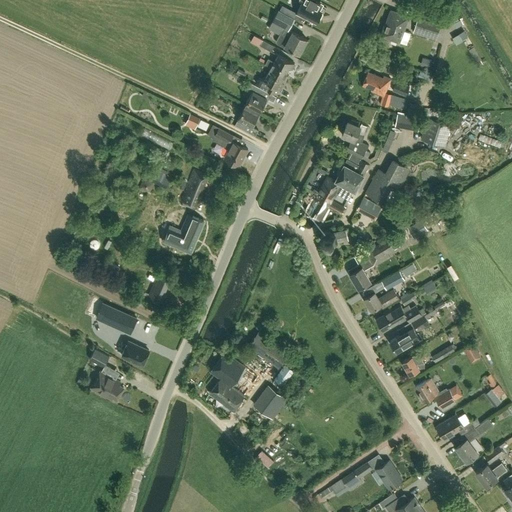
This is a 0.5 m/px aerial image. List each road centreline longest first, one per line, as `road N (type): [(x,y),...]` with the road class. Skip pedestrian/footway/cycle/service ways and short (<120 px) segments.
road 1 (unknown): [(0,15),(175,97),(272,153)]
road 2 (residential): [(415,426),(309,241),(246,206)]
road 3 (tertiary): [(246,206),(354,0)]
road 4 (tertiary): [(170,387),(246,206)]
road 5 (residential): [(296,501),(216,419),(170,387)]
road 6 (residential): [(296,501),(415,426)]
road 7 (tertiary): [(126,511),(170,387)]
